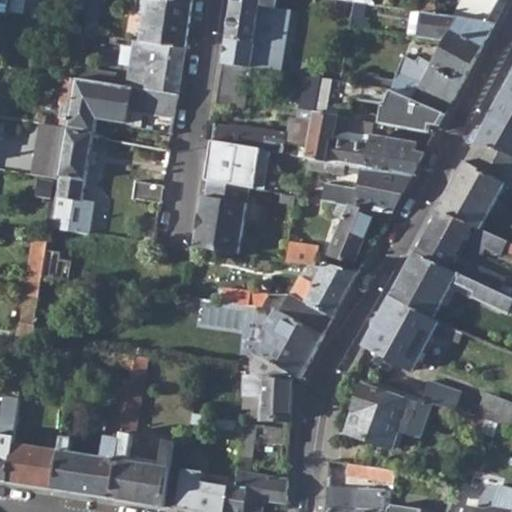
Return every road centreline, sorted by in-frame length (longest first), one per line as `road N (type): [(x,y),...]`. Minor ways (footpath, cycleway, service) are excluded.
road 1 (residential): [(511,38),(319,393),(303,511)]
road 2 (residential): [(214,0),(174,244)]
